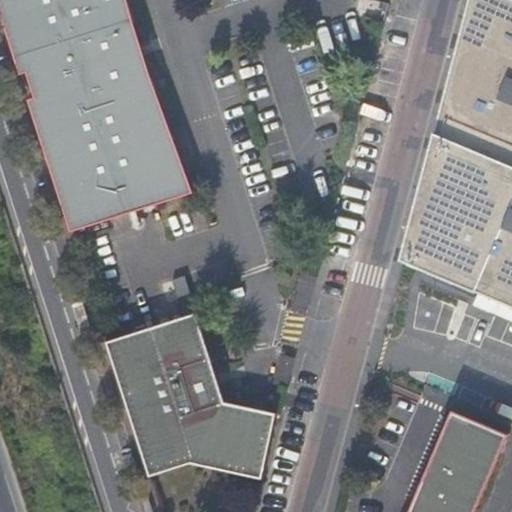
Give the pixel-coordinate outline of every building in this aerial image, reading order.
[(129,0),(0,0),(0,5),(22,73),(28,71),(36,96),(30,98),(72,231),(194,191),(145,55),(129,0)] [(511,39),(467,21),(396,286),(511,337),(511,39)] [(185,275),(172,279),(180,303),(193,299),(185,275)] [(191,461),(264,476),(294,416),(278,409),(226,399),(199,311),(107,339),(151,474),(191,461)] [(475,511),(509,434),(452,410),(407,511),(475,511)]
